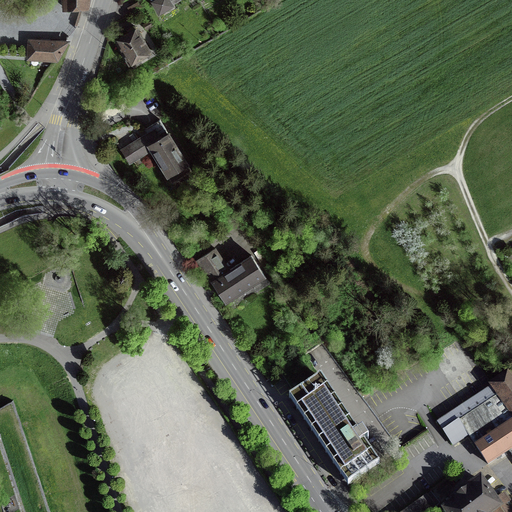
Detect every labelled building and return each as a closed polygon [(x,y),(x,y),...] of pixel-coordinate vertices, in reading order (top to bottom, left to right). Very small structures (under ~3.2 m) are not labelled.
[(82,8),(84,0),(64,0),(65,9),(76,9),(82,8)] [(151,0),(159,13),(180,0),(151,0)] [(127,9),(130,14),(141,8),(138,2),(127,9)] [(148,52),(134,27),(126,31),(129,35),(116,42),(129,64),(148,52)] [(65,47),(66,44),(67,43),(65,43),(29,41),(28,56),(27,58),(56,60),(65,47)] [(158,134),(155,130),(142,137),(121,150),(129,163),(150,150),(171,184),(183,177),(185,180),(192,175),(190,172),(191,172),(165,130),(158,134)] [(269,283),(251,256),(229,270),(214,249),(196,261),(216,290),(225,302),(251,285),(256,292),(269,283)] [(511,382),(506,374),(491,386),(491,387),(511,414),(511,382)] [(357,433),(320,377),(288,398),(333,466),(347,487),(379,466),(363,443),(368,440),(361,430),(357,433)] [(511,414),(491,387),(437,423),(452,445),(468,435),(475,447),(487,465),(496,459),(508,451),(511,457),(511,414)] [(451,501),(441,508),(443,511),(496,511),(504,507),(498,499),(481,476),(449,499),(451,501)] [(434,511),(436,511),(435,510),(439,505),(435,500),(430,493),(425,498),(424,497),(402,511),(434,511)] [(504,507),(496,511),(511,511),(511,509),(508,504),(511,502),(505,493),(498,499),(504,507)]
